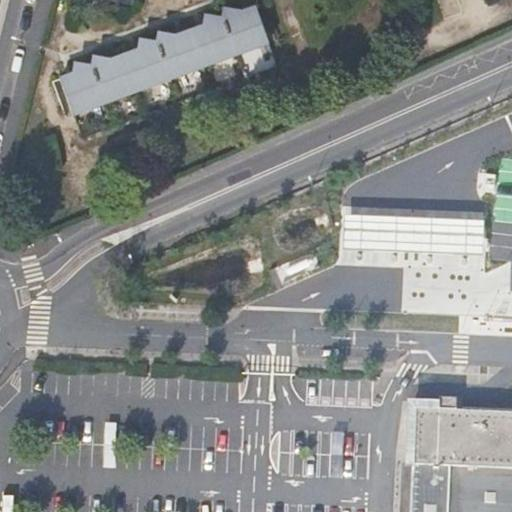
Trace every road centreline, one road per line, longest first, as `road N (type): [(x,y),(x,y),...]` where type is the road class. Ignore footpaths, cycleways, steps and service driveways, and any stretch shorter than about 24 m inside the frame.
road 1 (residential): [(0,332),(511,352)]
road 2 (secondary): [(511,65),(220,196)]
road 3 (secondary): [(0,320),(33,311),(88,270),(220,196)]
road 4 (secondary): [(220,196),(140,214),(77,242),(30,276),(0,281)]
